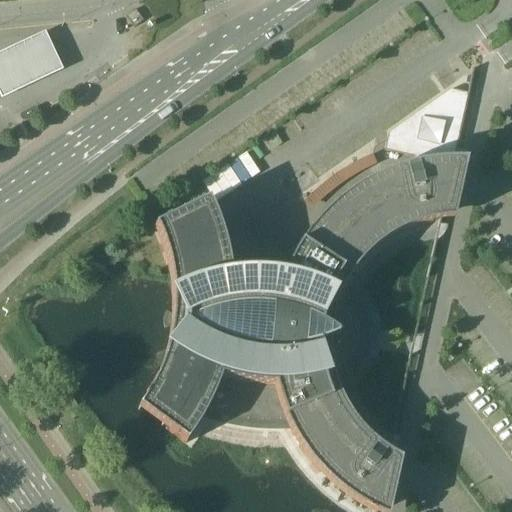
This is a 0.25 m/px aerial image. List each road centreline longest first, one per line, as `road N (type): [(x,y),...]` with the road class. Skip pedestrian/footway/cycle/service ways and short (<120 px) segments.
road 1 (tertiary): [(0,241),(240,57),(261,30)]
road 2 (tertiary): [(261,30),(228,39),(0,201)]
